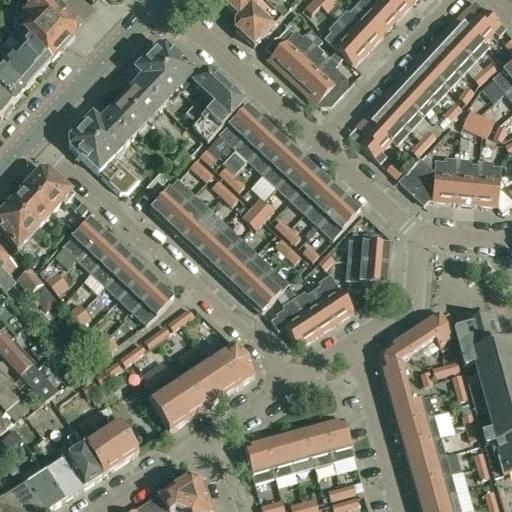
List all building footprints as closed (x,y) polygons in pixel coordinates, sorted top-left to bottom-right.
[(22,17),(11,26),(15,31),(16,32),(51,66),(63,52),(66,49),(74,40),(74,32),(50,3),(47,0),(42,0),(31,10),(23,17),(22,17)] [(266,5),(260,0),(215,0),(238,22),(250,8),(258,16),(264,9),(266,7),(265,6),(266,5)] [(328,0),(316,0),(314,3),(313,4),(319,10),(327,17),(336,7),(328,0)] [(360,6),(355,12),(383,38),(398,23),(373,0),(361,0),(358,3),(360,6)] [(373,0),(398,23),(412,7),(404,0),(373,0)] [(319,10),(313,4),(304,13),(311,19),(319,10)] [(466,13),(458,21),(485,46),(494,37),(498,40),(504,34),(473,6),(467,13),(466,13)] [(234,33),(252,51),(279,23),(270,14),(264,9),(258,16),(250,8),(238,22),(234,25),(234,33)] [(275,9),(270,14),(279,23),(281,22),(287,14),(282,9),(275,9)] [(346,17),(338,25),(368,54),(383,38),(355,12),(348,19),(346,17)] [(458,21),(445,36),(475,65),(487,52),(483,48),(485,46),(458,21)] [(336,55),(329,63),(332,67),(335,70),(343,62),(353,70),(368,54),(338,25),(329,35),(331,37),(325,44),(336,55)] [(15,31),(8,38),(19,48),(12,56),(38,79),(50,67),(51,66),(16,32),(15,31)] [(279,53),(268,65),(284,80),(318,43),(316,41),(310,47),(304,41),(301,44),(294,37),(293,38),(287,32),(278,42),(275,42),(271,46),(279,53)] [(445,36),(431,51),(461,79),(475,65),(445,36)] [(322,58),(316,52),(322,46),(318,43),(284,80),(303,98),(332,67),(329,63),(326,66),(319,60),(322,58)] [(0,70),(26,93),(37,81),(38,79),(12,56),(2,46),(0,44),(0,70)] [(156,50),(145,63),(178,94),(194,78),(165,50),(156,50)] [(431,51),(417,66),(448,94),(461,79),(431,51)] [(141,82),(136,87),(162,111),(178,94),(145,63),(136,71),(136,77),(141,82)] [(498,73),(492,65),(484,72),(491,79),(498,73)] [(417,66),(403,80),(434,109),(448,94),(417,66)] [(336,70),(335,70),(332,67),(303,98),(316,111),(317,109),(320,112),(330,112),(346,95),(346,85),(333,73),(336,70)] [(511,67),(492,84),(505,99),(511,93),(511,67)] [(0,94),(13,107),(24,95),(26,93),(0,70),(0,94)] [(478,90),(491,79),(484,72),(472,82),(478,90)] [(196,92),(202,98),(210,105),(213,109),(228,93),(210,77),(201,77),(191,88),(196,92)] [(403,80),(389,95),(420,124),(434,109),(403,80)] [(136,87),(120,104),(146,128),(162,111),(136,87)] [(457,103),(464,108),(473,97),(465,91),(457,103)] [(228,93),(213,109),(210,105),(207,109),(210,112),(191,133),(206,147),(243,108),(228,93)] [(0,123),(1,122),(3,120),(4,120),(5,120),(6,120),(11,114),(11,113),(11,112),(10,110),(11,110),(13,108),(13,107),(0,94),(0,123)] [(389,95),(376,110),(406,139),(420,124),(389,95)] [(120,104),(104,120),(130,145),(146,128),(120,104)] [(461,115),(460,114),(453,107),(443,118),(450,125),(461,115)] [(197,114),(193,109),(185,118),(189,123),(197,114)] [(218,140),(219,141),(233,153),(261,123),(245,110),(218,140)] [(376,110),(362,125),(388,150),(391,146),(395,150),(406,139),(376,110)] [(469,115),(465,124),(477,129),(481,121),(469,115)] [(442,133),(450,125),(443,118),(435,126),(442,133)] [(91,119),(80,131),(114,162),(130,145),(104,120),(99,126),(91,119)] [(493,126),(481,121),(477,129),(489,135),(493,126)] [(234,179),(247,166),(275,136),(261,123),(233,153),(234,155),(222,168),(234,179)] [(461,132),(473,138),(477,129),(465,124),(461,132)] [(347,140),(378,168),(384,162),(380,158),(388,150),(362,125),(347,140)] [(477,129),(473,138),(485,143),(489,135),(477,129)] [(501,147),(507,135),(497,130),(492,143),(501,147)] [(68,151),(79,161),(118,198),(125,198),(138,185),(114,162),(80,131),(68,143),(68,151)] [(423,154),(434,142),(427,135),(416,148),(423,154)] [(247,166),(261,179),(288,150),(275,136),(247,166)] [(511,157),(511,145),(503,150),(508,159),(511,157)] [(416,161),(423,154),(416,148),(409,155),(416,161)] [(183,164),(188,158),(179,150),(174,155),(183,164)] [(261,179),(275,192),(302,163),(288,150),(261,179)] [(216,163),(206,155),(205,154),(199,162),(209,171),(216,163)] [(178,169),(183,164),(174,155),(169,161),(178,169)] [(419,165),(399,187),(423,209),(427,205),(431,205),(434,167),(425,159),(419,166),(419,165)] [(275,192),(289,205),(316,176),(302,163),(275,192)] [(431,205),(450,207),(454,207),(457,165),(444,164),(444,168),(434,167),(431,205)] [(205,187),(212,180),(196,165),(189,173),(205,187)] [(454,207),(474,209),(477,209),(480,167),(478,167),(477,171),(469,170),(469,166),(457,165),(454,207)] [(385,175),(395,184),(402,177),(392,167),(385,175)] [(477,209),(497,210),(499,184),(498,184),(499,173),(490,172),(491,168),(480,167),(477,209)] [(218,179),(227,187),(234,180),(225,171),(218,179)] [(74,199),(63,189),(62,190),(53,181),(54,180),(47,175),(44,175),(39,175),(24,191),(26,193),(51,217),(61,207),(64,209),(74,199)] [(145,192),(153,199),(168,182),(161,175),(145,192)] [(289,205),(303,218),(330,189),(316,176),(289,205)] [(227,187),(237,197),(244,190),(240,186),(242,183),(236,178),(234,180),(227,187)] [(501,218),(511,211),(511,179),(499,184),(497,210),(501,218)] [(228,195),(217,185),(211,192),(221,202),(228,195)] [(176,186),(149,214),(166,229),(193,201),(176,186)] [(303,218),(317,231),(344,202),(330,189),(303,218)] [(18,198),(8,209),(10,211),(35,235),(51,217),(26,193),(24,191),(24,192),(24,193),(19,199),(18,198)] [(237,203),(228,195),(221,202),(230,211),(237,203)] [(166,229),(181,244),(208,215),(193,201),(166,229)] [(331,245),(359,215),(344,202),(317,231),(331,245)] [(259,203),(250,212),(257,219),(266,209),(259,203)] [(75,214),(82,220),(88,213),(81,207),(75,214)] [(2,215),(0,217),(0,235),(16,255),(35,235),(10,211),(8,209),(9,210),(3,216),(2,215)] [(264,225),(266,224),(273,216),(266,209),(257,219),(264,225)] [(241,222),(248,229),(257,219),(250,212),(241,222)] [(181,244),(197,258),(224,230),(208,215),(181,244)] [(255,235),(262,228),(264,225),(257,219),(248,229),(255,235)] [(77,265),(103,237),(89,224),(63,252),(77,265)] [(280,224),(274,231),(283,240),(289,233),(280,224)] [(68,234),(62,228),(57,233),(63,239),(68,234)] [(197,258),(213,273),(240,245),(224,230),(197,258)] [(311,231),(304,239),(307,242),(315,234),(311,231)] [(300,242),(289,233),(283,240),(293,250),(300,242)] [(90,278),(117,250),(107,241),(103,237),(77,265),(90,278)] [(352,238),(351,247),(349,246),(347,266),(387,269),(389,250),(364,248),(364,239),(352,238)] [(280,244),(274,251),(277,254),(284,261),(290,254),(280,244)] [(213,273),(228,288),(255,259),(240,245),(213,273)] [(104,291),(131,263),(117,250),(90,278),(84,285),(97,298),(104,291)] [(311,267),(318,259),(308,250),(302,257),(311,267)] [(15,270),(0,252),(0,279),(1,280),(2,277),(6,280),(15,270)] [(299,262),(290,254),(284,261),(293,269),(299,262)] [(326,258),(321,263),(329,270),(333,265),(326,258)] [(271,274),(264,268),(255,259),(228,288),(244,302),(271,274)] [(117,304),(145,276),(134,267),(131,263),(104,291),(117,304)] [(321,263),(317,268),(324,275),(329,270),(321,263)] [(35,276),(43,269),(41,266),(30,267),(30,271),(35,276)] [(360,295),(360,287),(385,289),(387,269),(347,266),(345,285),(348,286),(347,294),(360,295)] [(30,300),(43,290),(30,273),(17,283),(30,300)] [(260,318),(281,295),(287,289),(271,274),(244,302),(260,318)] [(45,284),(51,292),(62,284),(56,276),(45,284)] [(131,317),(158,289),(155,286),(145,276),(117,304),(131,317)] [(0,301),(8,311),(0,300),(0,287),(2,286),(4,289),(9,285),(6,280),(2,277),(1,280),(0,279),(0,301)] [(320,291),(313,296),(334,329),(353,316),(330,281),(318,288),(320,291)] [(56,300),(67,292),(62,284),(51,292),(56,300)] [(151,325),(173,303),(158,289),(131,317),(145,330),(151,325)] [(296,302),(287,290),(282,296),(289,307),(292,304),(293,305),(296,303),(296,302)] [(303,298),(296,303),(293,305),(315,340),(334,329),(313,296),(305,301),(303,298)] [(0,328),(13,343),(17,340),(26,333),(8,311),(0,301),(0,328)] [(277,336),(284,331),(297,352),(315,340),(293,305),(289,307),(282,312),(284,315),(276,320),(277,321),(270,326),(277,336)] [(68,317),(74,325),(85,316),(79,308),(68,317)] [(183,328),(193,320),(188,313),(178,321),(183,328)] [(90,323),(85,316),(74,325),(79,332),(90,323)] [(433,320),(409,336),(420,353),(434,344),(440,353),(441,356),(456,346),(452,331),(448,318),(443,321),(438,317),(433,320)] [(452,331),(456,346),(463,373),(473,370),(477,387),(467,390),(476,419),(486,417),(491,435),(480,438),(484,450),(490,448),(495,447),(501,468),(504,479),(511,476),(511,359),(508,345),(499,347),(492,319),(463,328),(462,328),(462,329),(461,329),(461,330),(461,331),(461,332),(462,332),(455,334),(455,333),(454,333),(454,332),(454,331),(453,331),(452,331)] [(173,335),(183,328),(178,321),(167,328),(173,335)] [(10,346),(13,343),(0,328),(0,360),(20,381),(44,408),(58,397),(36,374),(32,370),(10,346)] [(164,331),(153,338),(159,346),(169,338),(164,331)] [(105,335),(94,343),(100,352),(111,344),(105,335)] [(409,336),(380,355),(399,367),(420,353),(409,336)] [(143,346),(144,346),(149,354),(159,346),(153,338),(143,346)] [(116,351),(111,344),(100,352),(106,359),(116,351)] [(200,347),(188,354),(194,363),(205,356),(200,347)] [(237,351),(232,347),(228,349),(229,355),(221,360),(241,390),(254,381),(248,363),(235,352),(237,351)] [(140,349),(130,356),(135,364),(145,356),(140,349)] [(177,362),(183,370),(194,363),(188,354),(177,362)] [(380,355),(377,364),(384,390),(404,385),(399,367),(380,355)] [(130,356),(119,364),(125,372),(135,364),(130,356)] [(241,390),(221,360),(203,372),(187,382),(206,412),(241,390)] [(456,366),(444,370),(446,379),(459,376),(456,366)] [(115,367),(105,374),(111,382),(121,375),(115,367)] [(166,370),(155,377),(160,385),(171,378),(166,370)] [(444,370),(431,373),(434,382),(446,379),(444,370)] [(95,381),(95,382),(101,390),(111,382),(105,374),(95,381)] [(433,389),(432,388),(429,376),(419,379),(423,392),(433,389)] [(144,383),(149,392),(160,385),(155,377),(144,383)] [(450,382),(454,395),(464,392),(460,380),(450,382)] [(206,412),(187,382),(156,403),(149,407),(169,437),(170,436),(206,412)] [(0,384),(0,411),(4,417),(18,404),(0,384)] [(97,393),(91,385),(80,392),(86,400),(97,393)] [(404,385),(384,390),(388,403),(390,412),(410,406),(407,398),(404,385)] [(457,407),(466,404),(467,404),(464,392),(454,395),(457,407)] [(410,406),(390,412),(392,416),(396,431),(433,421),(428,402),(428,401),(410,406)] [(99,414),(88,420),(94,429),(104,422),(99,414)] [(461,421),(465,434),(475,431),(471,419),(461,421)] [(78,427),(83,436),(94,429),(88,420),(78,427)] [(433,421),(396,431),(397,437),(401,451),(439,441),(435,426),(433,421)] [(353,461),(343,423),(322,429),(332,467),(353,461)] [(100,439),(83,450),(103,480),(137,458),(137,457),(138,457),(118,427),(100,439)] [(332,467),(322,429),(303,434),(313,472),(332,467)] [(468,446),(477,444),(478,443),(475,431),(465,434),(468,446)] [(19,441),(14,434),(2,443),(7,450),(19,441)] [(313,472),(303,434),(283,439),(294,477),(313,472)] [(294,477),(283,439),(264,445),(274,483),(294,477)] [(439,441),(401,451),(403,456),(407,470),(444,460),(440,446),(439,441)] [(33,451),(43,465),(55,456),(44,443),(33,451)] [(274,483),(264,445),(244,450),(254,488),(274,483)] [(61,465),(62,467),(70,477),(81,493),(102,479),(83,450),(61,465)] [(472,460),(476,473),(485,470),(482,458),(472,460)] [(444,460),(407,470),(409,477),(412,490),(450,479),(446,466),(444,460)] [(350,463),(355,483),(366,480),(361,461),(350,463)] [(62,467),(44,478),(63,505),(81,493),(70,477),(62,467)] [(22,481),(13,469),(7,474),(15,487),(22,481)] [(479,485),(488,482),(489,482),(485,470),(476,473),(479,485)] [(44,478),(26,489),(41,511),(52,511),(63,505),(44,478)] [(450,479),(412,490),(415,498),(418,509),(455,499),(452,488),(450,479)] [(209,511),(200,484),(189,480),(139,511),(209,511)] [(268,500),(306,495),(304,483),(267,488),(268,500)] [(352,488),(355,497),(363,495),(360,486),(352,488)] [(354,498),(354,496),(352,488),(339,492),(342,501),(354,498)] [(41,511),(26,489),(8,500),(16,511),(41,511)] [(330,505),(342,501),(339,492),(327,495),(330,505)] [(483,499),(487,511),(496,508),(493,496),(483,499)] [(455,499),(418,509),(418,511),(458,511),(459,511),(455,499)] [(16,511),(8,500),(0,504),(0,511),(16,511)] [(314,502),(301,506),(303,511),(311,511),(316,511),(314,502)] [(355,511),(358,511),(355,503),(355,502),(343,505),(345,511),(355,511)]
